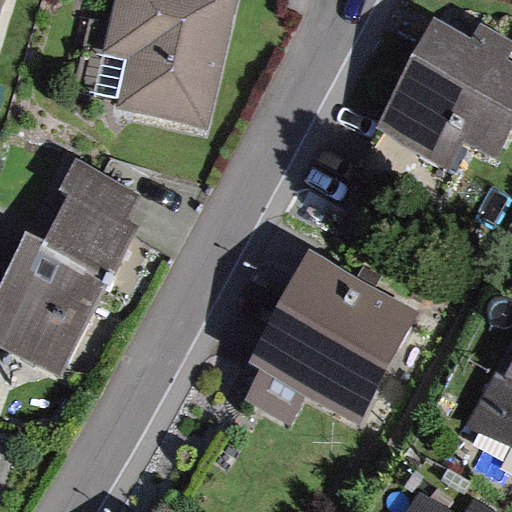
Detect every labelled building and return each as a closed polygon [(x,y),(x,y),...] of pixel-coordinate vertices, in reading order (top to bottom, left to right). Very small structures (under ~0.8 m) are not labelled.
[(116,0),(103,54),(128,60),(119,98),(116,108),(207,130),(237,0),(116,0)] [(473,39),(434,16),(378,128),(452,172),(466,144),(498,159),(511,133),(511,61),(509,60),(490,48),(473,39)] [(511,40),(482,24),(473,39),(490,48),(509,60),(511,53),(511,40)] [(94,92),(119,98),(128,60),(103,54),(94,92)] [(59,190),(68,194),(119,222),(123,215),(128,218),(141,194),(76,159),(59,190)] [(119,222),(68,194),(45,240),(24,230),(0,282),(0,347),(60,378),(107,284),(110,285),(129,247),(140,224),(128,218),(123,215),(119,222)] [(358,277),(310,249),(249,362),(261,370),(244,399),(290,424),(305,395),(358,425),(419,312),(375,287),(366,282),(358,277)] [(363,267),(358,277),(366,282),(375,287),(381,277),(363,267)] [(511,341),(465,426),(511,451),(511,341)] [(452,511),(421,490),(405,511),(452,511)] [(497,511),(477,497),(466,511),(497,511)]
